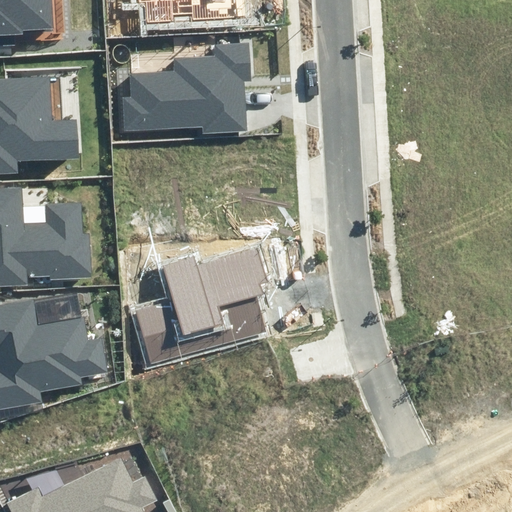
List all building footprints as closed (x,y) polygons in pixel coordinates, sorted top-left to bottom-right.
[(21,29),(52,27),(50,0),(0,0),(0,34),(21,33),(21,29)] [(123,97),(126,131),(200,125),(201,134),(248,130),(244,81),(251,80),(249,44),(214,47),(214,56),(173,59),(174,70),(130,73),(132,96),(123,97)] [(16,160),(79,157),(77,121),(50,122),(48,77),(0,79),(0,174),(17,173),(16,160)] [(50,279),(93,278),(91,232),(84,232),(83,205),(43,206),(44,223),(20,224),(19,187),(0,187),(0,286),(26,285),(26,276),(50,275),(50,279)] [(135,310),(150,364),(264,331),(254,296),(263,293),(260,284),(268,282),(258,247),(195,265),(192,256),(162,265),(172,299),(135,310)] [(0,408),(42,401),(40,392),(82,384),(81,377),(108,372),(102,337),(87,340),(83,316),(37,325),(33,299),(0,304),(0,408)] [(144,511),(142,507),(162,498),(150,475),(133,483),(121,458),(42,496),(38,487),(7,503),(11,511),(144,511)]
